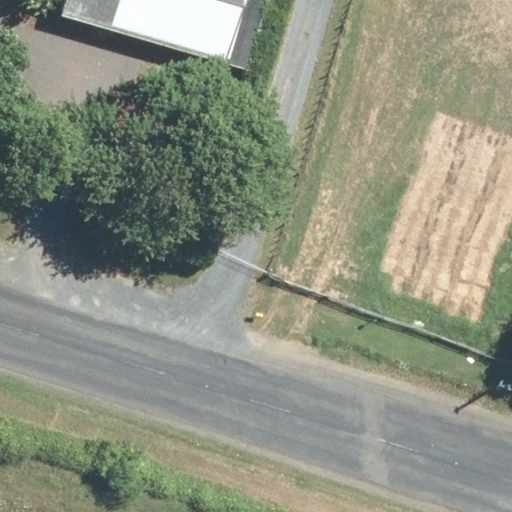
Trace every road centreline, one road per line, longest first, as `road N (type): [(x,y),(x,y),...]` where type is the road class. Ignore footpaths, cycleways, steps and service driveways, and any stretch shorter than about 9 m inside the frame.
road 1 (residential): [(0,325),(511,482)]
road 2 (unknown): [(316,0),(197,383)]
